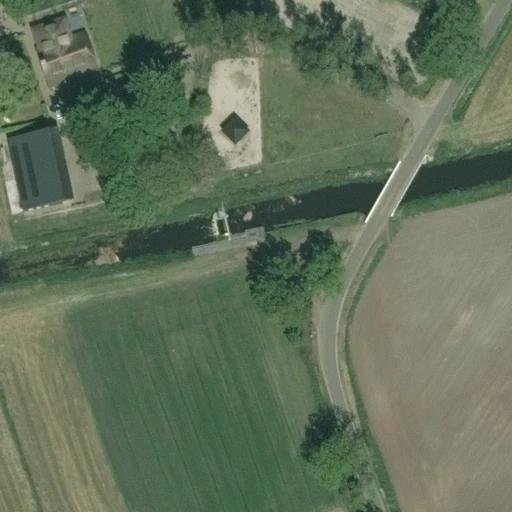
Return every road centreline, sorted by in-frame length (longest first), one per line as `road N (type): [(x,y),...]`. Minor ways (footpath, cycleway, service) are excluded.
road 1 (unclassified): [(377,511),(328,370),(328,321),(340,284),(507,0)]
road 2 (track): [(373,228),(0,305)]
